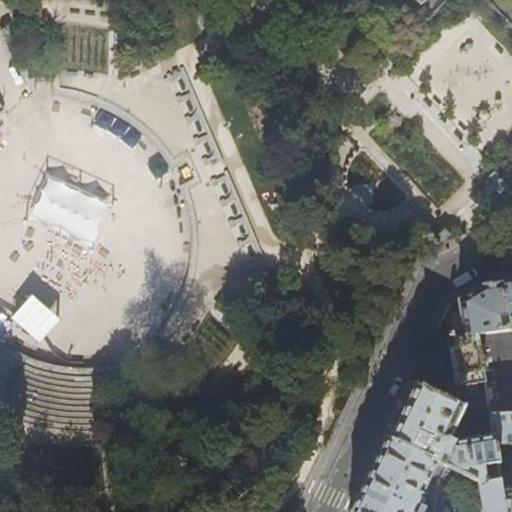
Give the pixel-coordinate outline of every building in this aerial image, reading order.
[(162,329),(158,335),(169,346),(175,340),(169,334),(172,330),(177,321),(182,312),(186,303),(189,295),(192,285),(194,274),(196,264),(198,255),(198,246),(198,238),(198,230),(197,219),(195,209),(192,200),(189,190),(203,184),(188,154),(175,160),(170,153),(164,146),(155,135),(148,128),(137,119),(128,112),(120,107),(107,101),(94,96),(82,92),(71,89),(61,88),(60,70),(51,69),(45,69),(36,70),(30,71),(6,19),(0,22),(0,26),(31,97),(35,97),(35,81),(53,80),(53,96),(60,97),(69,99),(77,100),(87,103),(95,106),(102,109),(109,113),(118,118),(125,122),(133,128),(141,135),(148,142),(154,148),(160,155),(166,163),(171,170),(187,163),(195,180),(179,186),(182,194),(184,202),(186,210),(188,221),(189,230),(189,238),(189,246),(189,253),(188,261),(187,270),(185,280),(182,290),(178,299),(175,306),(171,315),(167,322),(162,329)] [(511,280),(501,282),(508,330),(511,329),(511,280)] [(475,334),(508,330),(501,282),(484,285),(457,300),(461,329),(450,330),(446,337),(457,405),(460,406),(487,403),(475,334)] [(511,329),(508,330),(475,334),(487,403),(489,415),(511,414),(511,329)] [(481,416),(489,415),(487,403),(460,406),(457,405),(411,383),(398,410),(385,438),(460,474),(479,483),(484,482),(480,465),(497,462),(492,434),(450,441),(446,439),(458,415),(473,414),(473,412),(481,412),(481,416)] [(511,511),(511,414),(489,415),(492,434),(497,462),(500,480),(505,511),(511,511)] [(136,439),(133,430),(130,430),(164,508),(156,511),(170,511),(169,509),(168,506),(168,502),(170,500),(174,498),(166,482),(165,483),(161,483),(158,483),(156,480),(154,477),(153,474),(154,471),(156,469),(160,467),(146,435),(136,439)] [(466,511),(460,474),(385,438),(365,480),(349,511),(466,511)] [(505,511),(500,480),(484,482),(479,483),(460,474),(466,511),(505,511)]
